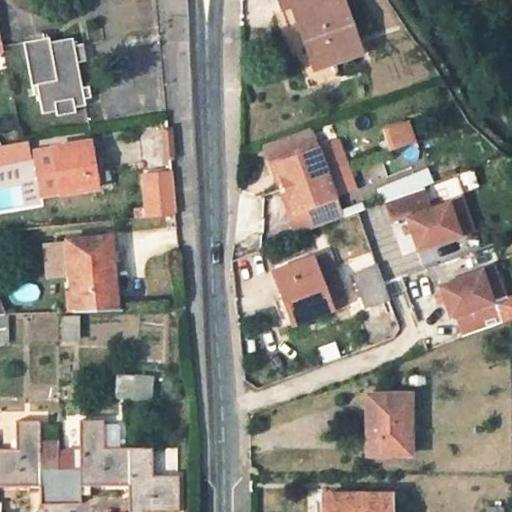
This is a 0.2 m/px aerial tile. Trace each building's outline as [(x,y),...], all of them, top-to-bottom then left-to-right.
[(338,0),(279,0),(282,7),(292,4),(313,68),(356,53),(338,0)] [(74,108),(83,106),(76,60),(80,59),(78,46),(73,47),(72,37),(50,41),(49,38),(22,42),(29,84),(35,83),(40,112),(54,110),(54,115),(74,112),(74,108)] [(374,132),(384,152),(412,139),(402,119),(374,132)] [(165,130),(140,134),(144,162),(169,158),(165,130)] [(311,130),(262,147),(269,167),(275,164),(282,183),(284,189),(327,173),(311,130)] [(412,142),(396,149),(403,164),(419,156),(412,142)] [(91,143),(34,150),(41,196),(102,186),(98,159),(94,159),(91,143)] [(0,148),(0,158),(26,155),(24,145),(0,148)] [(269,167),(275,185),(282,183),(275,164),(269,167)] [(174,215),(171,172),(146,176),(149,217),(174,215)] [(327,173),(284,189),(286,195),(293,214),(287,216),(294,236),(343,217),(327,173)] [(425,193),(387,206),(393,226),(407,221),(419,255),(463,240),(451,206),(432,213),(425,193)] [(286,195),(280,197),(287,216),(293,214),(286,195)] [(464,202),(451,206),(463,240),(475,235),(464,202)] [(73,312),(109,311),(104,256),(111,256),(110,238),(68,242),(68,244),(71,276),(73,312)] [(71,276),(68,244),(45,247),(48,278),(71,276)] [(328,253),(312,259),(329,308),(345,302),(328,253)] [(104,256),(109,311),(116,311),(111,256),(104,256)] [(282,297),(291,323),(329,308),(312,259),(273,273),(282,297)] [(388,298),(377,265),(354,274),(366,307),(388,298)] [(492,265),(480,269),(493,303),(505,298),(492,265)] [(493,303),(480,269),(437,286),(450,320),(456,317),(463,336),(500,322),(493,303)] [(282,326),(291,323),(282,297),(273,301),(282,326)] [(79,317),(62,317),(62,340),(79,340),(79,317)] [(407,375),(407,384),(422,384),(422,375),(407,375)] [(146,376),(128,376),(128,377),(128,399),(146,398),(146,376)] [(128,399),(128,377),(113,377),(112,399),(128,399)] [(366,454),(409,453),(408,395),(366,396),(366,454)] [(61,502),(69,502),(80,502),(81,484),(128,483),(128,447),(119,447),(119,425),(103,425),(103,420),(80,421),(80,467),(60,467),(61,502)] [(61,502),(60,467),(40,467),(39,421),(16,421),(15,449),(0,448),(0,484),(40,484),(40,503),(47,503),(61,502)] [(141,511),(178,511),(178,476),(152,476),(151,448),(128,447),(128,483),(128,511),(125,511),(141,511)] [(322,495),(322,504),(322,511),(386,511),(387,495),(322,495)]
